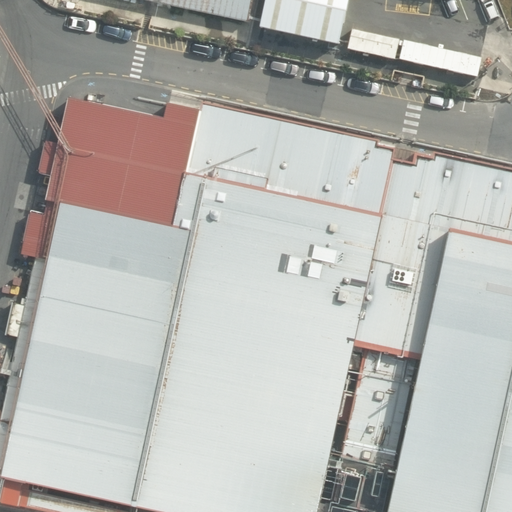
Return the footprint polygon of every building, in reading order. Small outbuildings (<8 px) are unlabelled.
[(137,0),(248,23),(252,0),(137,0)] [(348,0),(264,0),(258,29),(338,46),(348,0)] [(0,478),(4,479),(22,483),(156,511),(511,511),(511,169),(172,96),(170,104),(167,104),(164,119),(68,98),(58,144),(46,142),(39,172),(52,174),(43,215),(30,212),(20,256),(46,262),(45,264),(0,473),(0,478)] [(0,488),(2,489),(4,479),(0,478),(0,473),(45,264),(34,261),(26,299),(20,298),(15,298),(13,302),(4,335),(18,338),(0,420),(0,488)] [(122,511),(20,490),(22,483),(4,479),(2,489),(0,494),(0,502),(44,511),(122,511)]
